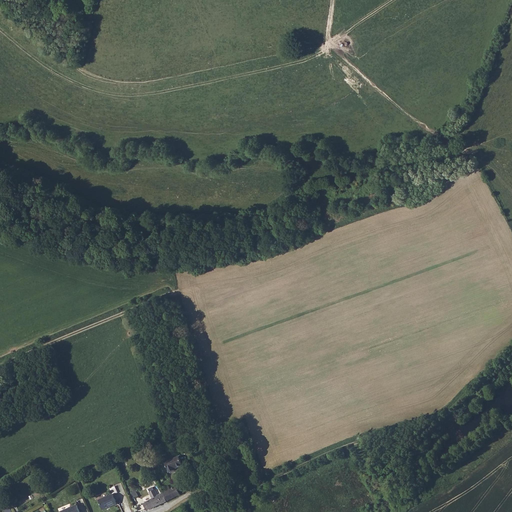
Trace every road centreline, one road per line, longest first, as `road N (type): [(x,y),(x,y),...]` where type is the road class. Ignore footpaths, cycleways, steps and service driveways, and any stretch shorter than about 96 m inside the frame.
road 1 (track): [(0,157),(89,202),(170,219),(251,216),(309,184),(470,150),(511,222)]
road 2 (track): [(0,366),(173,292)]
road 3 (track): [(331,0),(327,39),(334,42),(395,0)]
